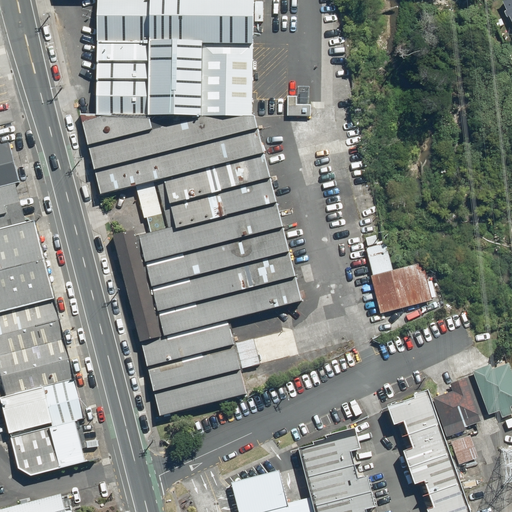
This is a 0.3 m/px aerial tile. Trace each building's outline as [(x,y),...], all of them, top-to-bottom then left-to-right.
[(253,45),(253,0),(150,0),(151,6),(151,45),(208,45),(253,45)] [(511,0),(509,0),(501,4),(505,12),(503,13),(506,19),(508,18),(511,27),(511,0)] [(95,45),(151,45),(151,6),(95,6),(95,45)] [(148,120),(151,45),(95,45),(95,119),(148,120)] [(208,45),(151,45),(148,120),(205,120),(208,53),(208,45)] [(208,53),(205,120),(253,121),(253,53),(208,53)] [(298,58),(262,57),(262,65),(298,66),(298,58)] [(305,305),(253,121),(205,120),(148,120),(95,119),(85,137),(102,197),(125,192),(161,343),(143,356),(163,421),(250,397),(225,328),(305,305)] [(12,146),(0,149),(0,187),(21,183),(12,146)] [(0,237),(32,230),(21,183),(0,187),(0,237)] [(0,318),(50,306),(32,230),(0,237),(0,318)] [(370,282),(379,317),(434,303),(425,269),(370,282)] [(69,385),(50,306),(0,318),(0,395),(1,402),(69,385)] [(511,374),(509,366),(472,379),(487,421),(511,411),(511,374)] [(79,425),(69,385),(1,402),(11,441),(79,425)] [(479,425),(467,388),(436,399),(449,435),(479,425)] [(472,511),(431,394),(394,407),(401,427),(408,424),(417,449),(410,452),(422,486),(429,483),(438,510),(431,511),(472,511)] [(89,468),(79,425),(11,441),(18,471),(36,481),(89,468)] [(339,436),(305,452),(319,511),(369,511),(380,510),(371,478),(362,481),(355,454),(365,452),(361,430),(339,436)] [(469,436),(450,443),(458,464),(477,457),(469,436)] [(477,465),(459,471),(466,488),(483,482),(477,465)] [(289,511),(284,492),(278,470),(231,483),(237,503),(239,511),(289,511)] [(64,511),(59,494),(0,510),(0,511),(64,511)]
